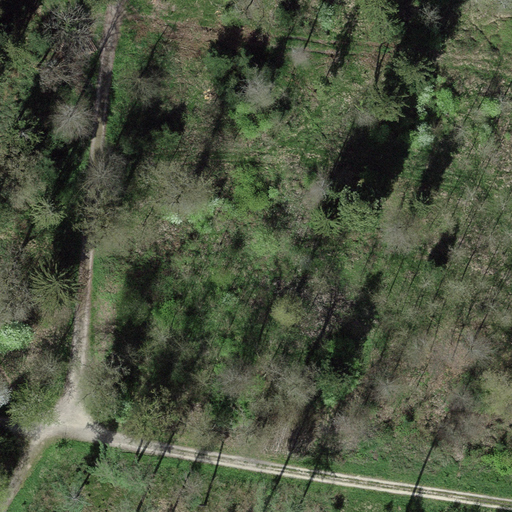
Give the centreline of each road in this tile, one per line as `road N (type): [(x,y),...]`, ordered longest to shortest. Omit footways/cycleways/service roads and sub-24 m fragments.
road 1 (track): [(0,507),(70,384),(115,0)]
road 2 (track): [(511,501),(0,412)]
